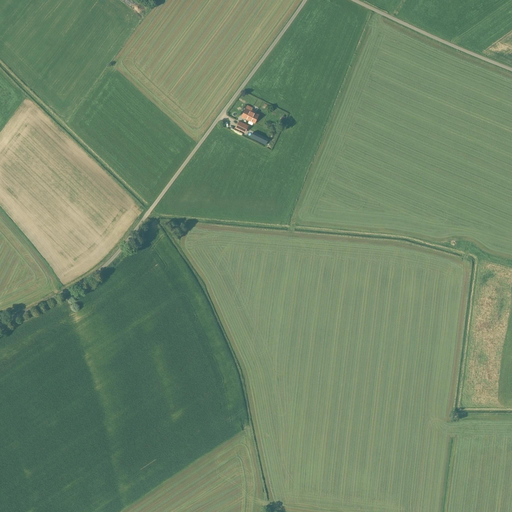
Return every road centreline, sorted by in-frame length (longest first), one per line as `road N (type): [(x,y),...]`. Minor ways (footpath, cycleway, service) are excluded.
road 1 (unclassified): [(0,324),(67,290),(121,248),(304,0)]
road 2 (unclassified): [(511,69),(355,0)]
